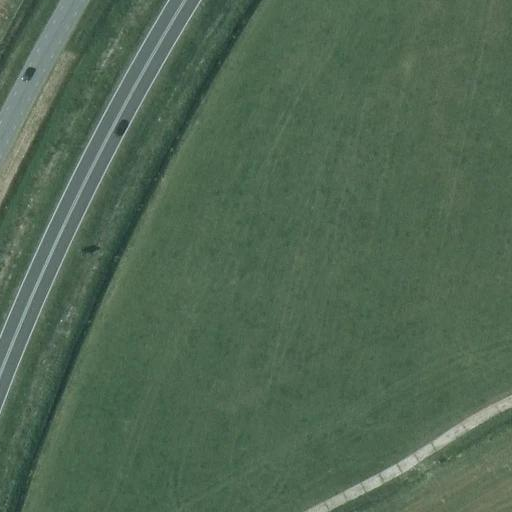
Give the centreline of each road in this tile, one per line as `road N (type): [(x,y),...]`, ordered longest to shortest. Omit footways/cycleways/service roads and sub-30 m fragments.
road 1 (trunk): [(0,373),(113,123),(184,0)]
road 2 (tertiary): [(0,140),(74,0)]
